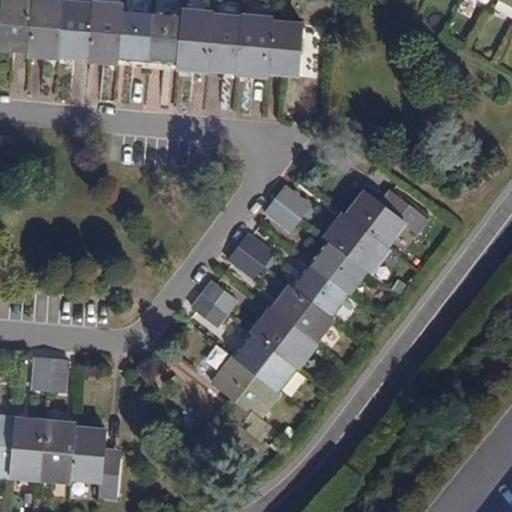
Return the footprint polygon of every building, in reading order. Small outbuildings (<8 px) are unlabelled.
[(0,51),(26,53),(31,1),(18,0),(0,0),(0,9),(0,51)] [(30,0),(31,1),(26,53),(25,58),(57,61),(57,58),(62,3),(62,0),(30,0)] [(115,66),(115,60),(120,11),(121,5),(121,0),(91,0),(91,2),(91,5),(86,61),(86,64),(115,66)] [(466,0),(481,8),(485,0),(466,0)] [(511,0),(490,0),(491,0),(511,11),(511,0)] [(62,3),(57,58),(86,61),(91,5),(62,3)] [(120,11),(115,60),(145,63),(150,14),(120,11)] [(181,11),(180,17),(175,66),(175,71),(204,74),(204,72),(210,16),(210,13),(181,11)] [(175,66),(180,17),(150,14),(145,63),(175,66)] [(210,16),(204,72),(235,75),(240,19),(210,16)] [(265,80),(265,76),(269,25),(270,19),(240,16),(240,19),(235,75),(235,77),(265,80)] [(269,25),(265,76),(296,79),(298,60),(299,47),(301,27),(269,25)] [(273,203),(298,222),(310,207),(285,187),(273,203)] [(343,220),(384,253),(402,229),(414,237),(423,225),(392,200),(383,213),(377,207),(362,196),(343,220)] [(392,200),(386,196),(377,207),(383,213),(392,200)] [(289,235),(298,222),(273,203),(264,215),(289,235)] [(327,245),(365,273),(370,277),(387,254),(384,253),(343,220),(340,219),(323,241),(327,245)] [(237,251),(261,270),(272,256),(248,237),(237,251)] [(308,269),(346,298),(365,273),(327,245),(308,269)] [(261,270),(237,251),(228,263),(252,282),(261,270)] [(308,269),(290,292),(328,322),(346,298),(308,269)] [(201,298),(225,317),(236,302),(212,284),(201,298)] [(332,325),(328,322),(290,292),(288,291),(270,314),(314,348),(332,325)] [(216,329),(225,317),(201,298),(191,310),(216,329)] [(314,348),(270,314),(268,312),(250,336),(252,338),(296,372),(314,348)] [(234,362),(277,396),(296,372),(252,338),(234,362)] [(31,391),(46,392),(49,361),(34,360),(31,391)] [(49,361),(46,392),(64,394),(67,363),(49,361)] [(277,396),(234,362),(232,361),(211,388),(230,402),(236,407),(227,420),(258,443),(269,430),(261,423),(279,397),(277,396)] [(221,414),(227,420),(236,407),(230,402),(221,414)] [(0,478),(8,479),(14,420),(0,418),(0,478)] [(37,482),(43,423),(14,420),(8,479),(37,482)] [(68,480),(73,428),(73,425),(43,423),(37,482),(68,484),(68,480)] [(73,428),(68,480),(97,482),(95,497),(113,498),(116,460),(101,459),(102,453),(104,432),(73,428)]
